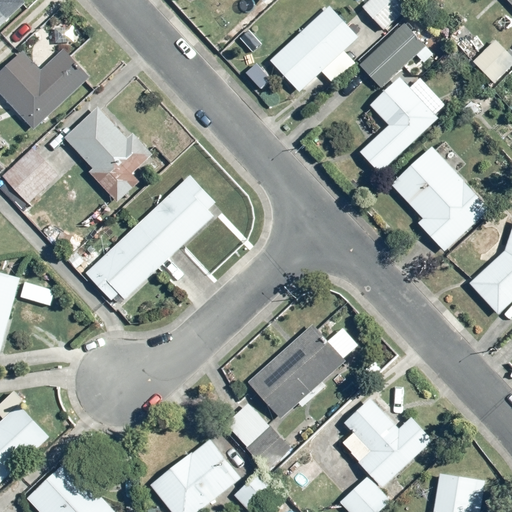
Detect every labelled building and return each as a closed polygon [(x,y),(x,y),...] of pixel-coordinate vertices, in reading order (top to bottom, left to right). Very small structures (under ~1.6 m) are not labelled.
[(0,0),(0,25),(25,1),(23,0),(0,0)] [(408,7),(402,0),(366,0),(360,6),(382,30),(408,7)] [(359,37),(330,5),(270,60),(299,91),(359,37)] [(428,44),(407,21),(362,63),(383,86),(428,44)] [(511,62),(511,54),(495,35),(469,58),(491,82),(511,62)] [(41,69),(23,50),(0,71),(0,93),(34,129),(89,77),(63,49),(41,69)] [(439,119),(399,76),(369,104),(389,126),(361,152),(380,173),(439,119)] [(127,137),(97,105),(63,136),(93,168),(89,173),(116,202),(138,182),(131,174),(153,154),(132,132),(127,137)] [(0,151),(8,144),(0,134),(0,151)] [(57,174),(31,146),(0,175),(26,203),(57,174)] [(491,208),(432,146),(391,185),(423,218),(418,223),(445,252),(491,208)] [(217,203),(189,174),(85,272),(111,299),(118,293),(124,299),(213,215),(209,211),(217,203)] [(511,228),(505,250),(469,283),(498,315),(511,302),(511,228)] [(0,351),(20,278),(0,272),(0,351)] [(312,324),(247,381),(280,418),(345,362),(312,324)] [(399,428),(370,397),(343,423),(371,452),(359,463),(383,487),(433,440),(411,417),(399,428)] [(281,436),(249,400),(224,422),(257,458),(281,436)] [(0,421),(0,480),(47,437),(17,406),(0,421)] [(208,439),(149,485),(170,511),(198,511),(240,479),(208,439)] [(112,511),(66,463),(28,499),(40,511),(112,511)] [(480,511),(486,480),(440,473),(433,511),(480,511)] [(377,511),(390,501),(367,475),(339,499),(350,511),(377,511)]
